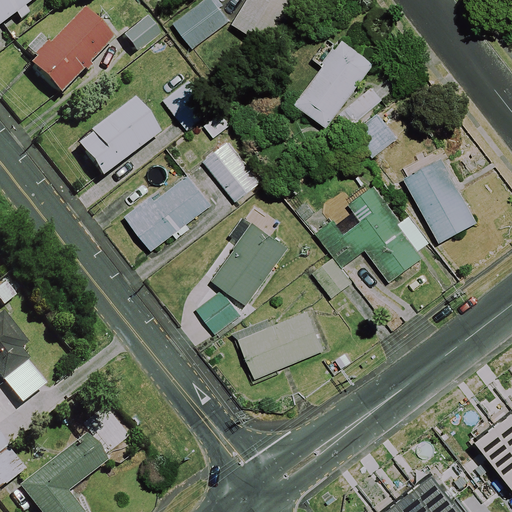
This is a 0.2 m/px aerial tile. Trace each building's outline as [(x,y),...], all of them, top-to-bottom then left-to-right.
[(37,0),(0,0),(0,29),(12,20),(18,28),(28,20),(22,12),(37,0)] [(302,0),(250,0),(235,26),(274,49),(302,0)] [(230,30),(214,3),(170,30),(186,57),(230,30)] [(118,47),(81,13),(46,52),(42,49),(23,69),(58,100),(80,76),(84,79),(91,72),(87,69),(101,54),(107,59),(118,47)] [(157,35),(142,17),(117,38),(133,56),(157,35)] [(372,67),(338,42),(295,101),(329,126),(372,67)] [(214,109),(191,81),(166,102),(189,130),(214,109)] [(385,103),(374,89),(341,116),(352,130),(385,103)] [(159,135),(133,101),(75,148),(101,180),(159,135)] [(398,140),(383,118),(357,136),(372,158),(398,140)] [(258,181),(227,144),(199,167),(230,205),(258,181)] [(445,165),(409,185),(440,243),(476,223),(445,165)] [(152,253),(173,238),(178,244),(194,232),(189,225),(213,208),(188,174),(127,219),(152,253)] [(343,268),(363,253),(389,286),(429,255),(403,221),(378,190),(318,236),(343,268)] [(289,250),(252,225),(213,285),(250,309),(289,250)] [(332,260),(311,276),(333,304),(353,288),(332,260)] [(441,294),(432,278),(406,295),(416,310),(441,294)] [(15,300),(2,285),(0,286),(0,309),(1,311),(15,300)] [(239,323),(218,295),(196,311),(217,339),(239,323)] [(311,314),(241,337),(255,381),(326,358),(311,314)] [(43,387),(16,358),(36,340),(15,317),(8,323),(1,316),(0,316),(0,385),(20,408),(43,387)] [(104,470),(84,442),(17,490),(32,511),(73,511),(64,499),(104,470)] [(5,449),(0,452),(0,491),(24,474),(5,449)] [(457,511),(430,471),(368,511),(457,511)]
